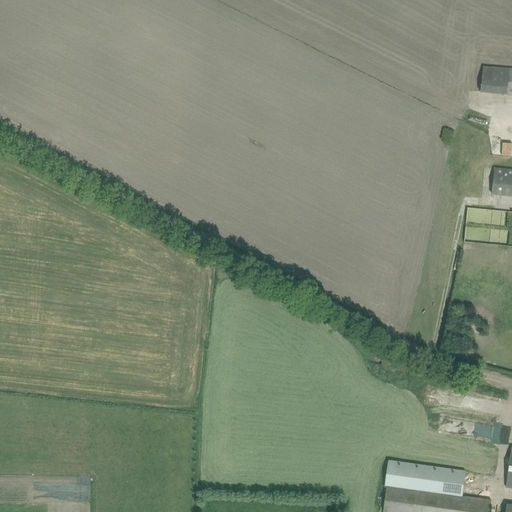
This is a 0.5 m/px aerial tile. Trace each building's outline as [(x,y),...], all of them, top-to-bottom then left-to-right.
[(511,69),(483,67),(480,92),(511,95),(511,69)] [(492,188),(492,193),(511,195),(511,170),(494,169),(493,180),(492,188)] [(451,406),(452,390),(427,389),(427,405),(451,406)] [(440,413),(436,429),(460,435),(464,419),(440,413)] [(464,470),(391,460),(383,511),(489,511),(492,500),(461,495),(464,470)]
